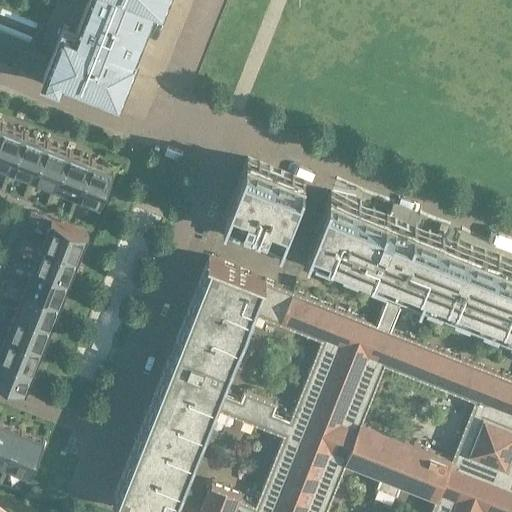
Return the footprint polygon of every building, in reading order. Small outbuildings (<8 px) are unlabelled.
[(89,0),(77,30),(64,25),(43,79),(60,86),(64,78),(120,101),(139,53),(137,52),(157,2),(162,4),(162,5),(164,6),(165,4),(164,3),(164,0),(89,0)] [(24,132),(2,123),(0,128),(0,165),(9,169),(24,132)] [(47,141),(24,132),(9,169),(32,178),(47,141)] [(69,150),(47,141),(32,178),(54,187),(69,150)] [(91,159),(69,150),(54,187),(76,196),(91,159)] [(224,216),(255,229),(282,239),(306,181),(247,157),(224,216)] [(114,168),(91,159),(76,196),(100,205),(114,168)] [(511,511),(511,262),(331,191),(307,250),(393,283),(377,322),(209,256),(114,495),(156,511),(173,511),(183,489),(215,406),(283,433),(255,504),(239,497),(241,492),(212,480),(198,511),(511,511)] [(88,235),(51,220),(42,243),(79,258),(88,235)] [(79,258),(42,243),(33,265),(70,280),(79,258)] [(70,280),(33,265),(24,288),(61,302),(70,280)] [(61,302),(24,288),(15,310),(52,325),(61,302)] [(52,325),(15,310),(6,332),(44,347),(52,325)] [(44,347),(6,332),(0,348),(0,355),(35,369),(44,347)] [(35,369),(0,355),(0,382),(26,393),(35,369)] [(22,428),(0,419),(0,462),(5,465),(7,466),(22,428)] [(45,438),(22,428),(7,466),(8,466),(30,475),(45,438)] [(0,483),(1,484),(8,466),(7,466),(5,465),(0,476),(0,483)]
